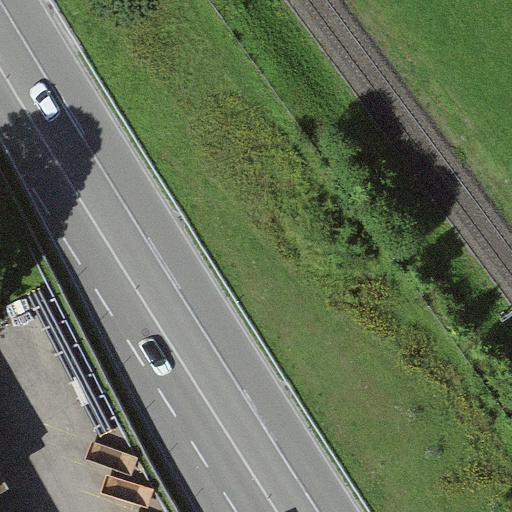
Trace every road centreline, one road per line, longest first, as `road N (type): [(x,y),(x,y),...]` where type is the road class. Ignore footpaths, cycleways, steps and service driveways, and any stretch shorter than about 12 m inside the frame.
road 1 (trunk): [(0,67),(195,382)]
road 2 (trunk): [(297,511),(195,382)]
